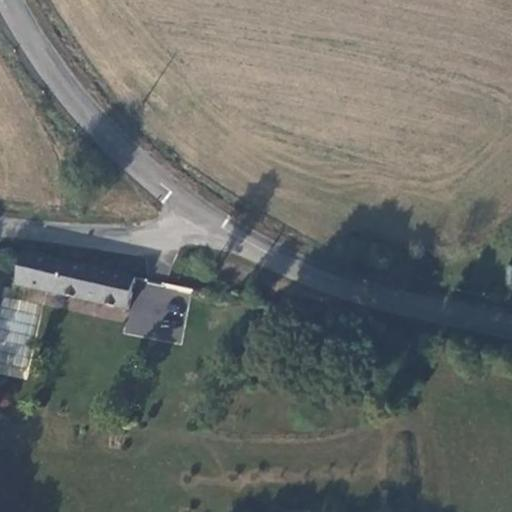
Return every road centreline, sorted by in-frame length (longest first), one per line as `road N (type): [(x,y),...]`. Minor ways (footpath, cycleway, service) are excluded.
road 1 (tertiary): [(511,326),(291,265),(190,210)]
road 2 (tertiary): [(190,210),(99,135),(26,50),(0,0)]
road 3 (residential): [(190,210),(152,235),(0,226)]
